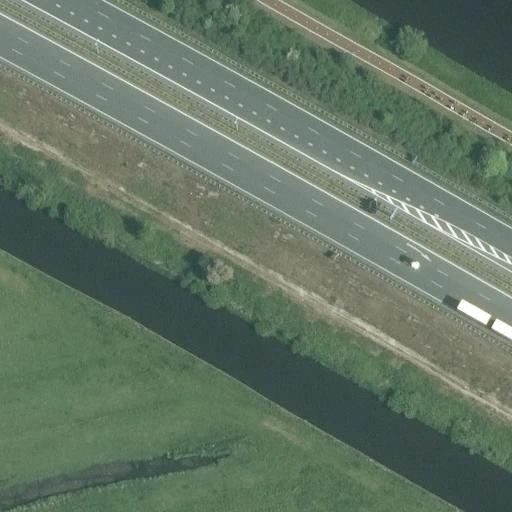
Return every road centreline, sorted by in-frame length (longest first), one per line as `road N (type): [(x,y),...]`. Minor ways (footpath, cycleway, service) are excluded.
road 1 (motorway): [(0,37),(511,327)]
road 2 (motorway): [(511,254),(51,0)]
